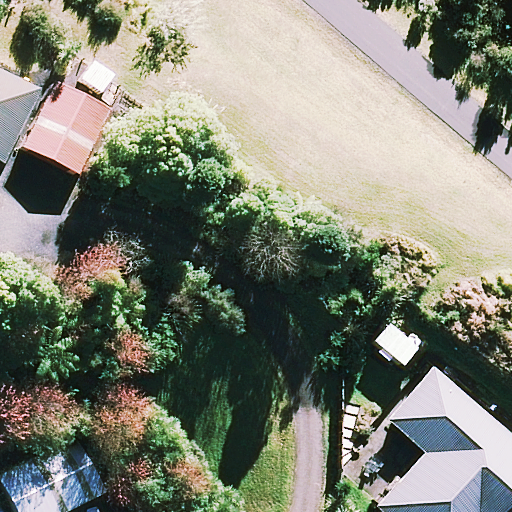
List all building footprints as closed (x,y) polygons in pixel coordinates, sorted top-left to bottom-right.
[(116,81),(91,60),(70,87),(95,107),(116,81)] [(0,164),(40,84),(0,64),(0,164)] [(104,117),(49,91),(18,156),(73,182),(104,117)] [(511,511),(511,446),(434,373),(349,464),(385,498),(371,511),(511,511)] [(75,511),(102,499),(75,443),(0,480),(0,496),(7,511),(75,511)]
